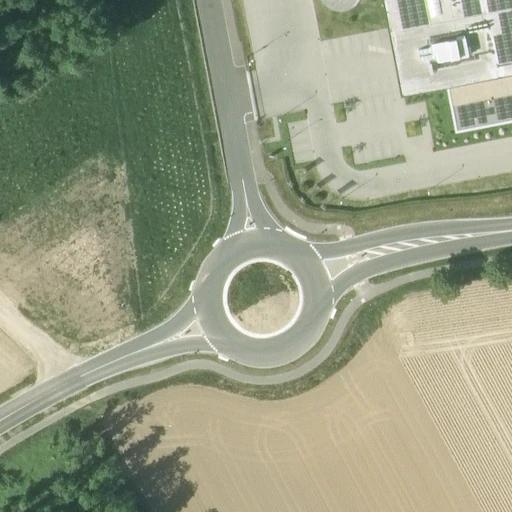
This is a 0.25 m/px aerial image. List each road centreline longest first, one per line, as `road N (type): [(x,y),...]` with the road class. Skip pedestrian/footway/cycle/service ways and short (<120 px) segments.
road 1 (unclassified): [(251,244),(210,0)]
road 2 (tertiary): [(0,423),(210,320)]
road 3 (tertiary): [(311,272),(397,248),(511,232)]
road 4 (tertiary): [(210,320),(239,349),(280,352),(311,326),(318,299),(311,272)]
